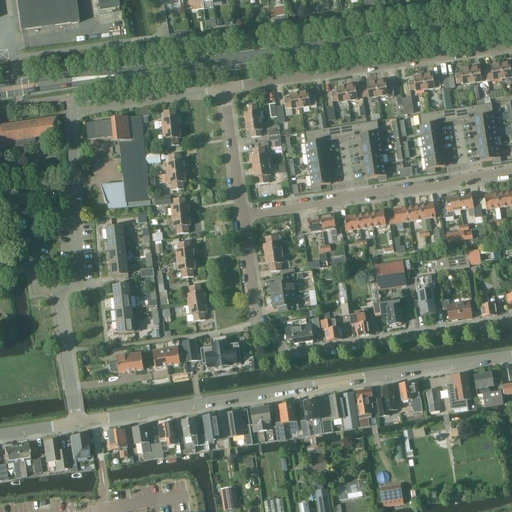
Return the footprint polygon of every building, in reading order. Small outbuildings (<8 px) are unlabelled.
[(16,0),(18,15),(20,31),(78,23),(75,0),(16,0)] [(511,63),(501,64),(503,79),(511,78),(511,66),(511,63)] [(492,65),(492,69),(486,70),(487,79),(493,78),(494,81),(503,79),(501,64),(492,65)] [(480,67),(470,68),(473,84),(482,82),(482,80),(487,79),(486,70),(481,71),(480,67)] [(455,75),(457,83),(463,83),(463,85),(473,84),(470,68),(461,70),(461,74),(455,75)] [(433,74),(423,75),(426,90),(435,89),(435,87),(441,86),(439,77),(434,78),(433,74)] [(416,92),(426,90),(423,75),(414,77),(415,80),(408,81),(410,90),(416,90),(416,92)] [(387,85),(386,81),(376,82),(379,97),(388,96),(388,98),(394,97),(392,84),(387,85)] [(369,98),(379,97),(376,82),(367,83),(367,87),(361,88),(363,97),(369,96),(369,98)] [(358,100),(357,98),(363,97),(361,88),(356,89),(356,85),(346,86),(348,101),(358,100)] [(339,103),(348,101),(346,86),(336,88),(337,92),(331,93),(333,102),(338,101),(339,103)] [(309,92),(299,93),(301,108),(311,107),(311,105),(316,104),(315,95),(309,95),(309,92)] [(293,116),(292,110),(301,108),(299,93),(290,95),(290,98),(284,99),(286,108),(287,117),(293,116)] [(412,98),(402,100),(403,106),(404,116),(414,115),(412,98)] [(451,102),(443,103),(445,111),(448,110),(452,110),(451,102)] [(275,104),(269,105),(271,119),(277,118),(275,104)] [(491,104),(454,109),(456,121),(469,119),(469,115),(474,114),(475,118),(493,115),(491,104)] [(245,113),(246,123),(261,120),(260,111),(258,112),(257,106),(248,107),(248,113),(245,113)] [(285,123),(283,107),(277,108),(279,124),(285,123)] [(333,108),(326,109),(328,122),(335,121),(333,108)] [(430,113),(418,115),(419,126),(438,123),(437,120),(443,119),(443,123),(456,121),(454,109),(452,110),(448,110),(445,111),(435,112),(431,113),(430,113)] [(162,120),(163,130),(180,128),(179,117),(176,118),(175,111),(164,112),(165,119),(162,120)] [(324,114),(318,115),(320,128),(320,130),(327,129),(326,126),(324,114)] [(476,128),(494,126),(493,115),(475,118),(476,128)] [(114,142),(120,142),(125,185),(101,187),(106,206),(107,206),(108,210),(112,209),(112,210),(151,206),(144,139),(142,117),(141,117),(127,119),(127,117),(112,119),(112,121),(87,124),(88,140),(114,137),(114,142)] [(58,134),(56,118),(0,125),(0,148),(5,147),(6,150),(7,152),(8,154),(16,151),(23,151),(22,145),(33,143),(34,141),(34,140),(34,138),(58,134)] [(263,130),(261,120),(246,123),(247,132),(251,132),(252,138),(261,137),(260,130),(263,130)] [(377,121),(340,127),(342,139),(355,137),(354,132),(360,131),(360,135),(379,132),(377,121)] [(439,134),(438,123),(419,126),(421,137),(439,134)] [(496,136),(494,126),(476,128),(478,139),(496,136)] [(340,127),(303,133),(305,144),(323,141),(323,137),(328,136),(329,141),(342,139),(340,127)] [(181,139),(180,128),(163,130),(164,141),(167,140),(168,147),(179,146),(178,139),(181,139)] [(280,131),(269,133),(270,142),(282,140),(280,131)] [(362,146),(380,143),(379,132),(360,135),(362,146)] [(423,148),(441,145),(439,134),(421,137),(423,148)] [(478,139),(479,150),(498,147),(496,136),(478,139)] [(325,152),(323,141),(305,144),(307,154),(325,152)] [(210,143),(198,145),(199,154),(211,153),(210,143)] [(382,154),(380,143),(362,146),(363,157),(382,154)] [(423,148),(424,158),(443,156),(441,145),(423,148)] [(492,164),(500,162),(498,147),(479,150),(481,161),(492,159),(492,164)] [(251,158),(252,168),(270,165),(268,155),(265,155),(264,148),(253,150),(254,157),(251,158)] [(308,165),(327,162),(325,152),(307,154),(308,165)] [(145,155),(146,161),(147,165),(160,163),(159,153),(145,155)] [(363,157),(365,167),(384,165),(382,154),(363,157)] [(180,155),(166,156),(168,174),(185,172),(184,161),(180,162),(180,155)] [(434,168),(444,167),(443,156),(424,158),(427,174),(435,172),(434,168)] [(308,165),(310,176),(328,173),(327,162),(308,165)] [(254,178),(257,178),(258,185),(269,183),(268,176),(271,176),(270,165),(252,168),(254,178)] [(378,181),(386,180),(384,165),(365,167),(367,179),(377,177),(378,181)] [(411,168),(407,169),(408,177),(412,176),(412,175),(417,174),(416,170),(411,170),(411,168)] [(185,172),(168,174),(169,184),(172,184),(173,191),(183,190),(183,183),(186,182),(185,172)] [(320,186),(330,184),(328,173),(310,176),(312,191),(320,190),(320,186)] [(157,186),(156,176),(148,177),(149,186),(157,186)] [(511,204),(510,192),(497,194),(500,208),(511,206),(511,204)] [(471,194),(458,196),(460,211),(468,210),(469,217),(474,216),(475,218),(482,217),(480,205),(473,206),(471,194)] [(500,208),(497,194),(484,196),(486,210),(494,209),(497,227),(502,226),(501,220),(500,208)] [(171,205),(170,196),(154,197),(155,207),(171,205)] [(446,205),(442,206),(444,218),(454,217),(453,212),(460,211),(458,196),(445,198),(446,205)] [(171,208),(172,218),(190,216),(189,206),(186,206),(185,199),(174,200),(175,207),(171,208)] [(421,220),(422,229),(423,229),(425,238),(430,237),(429,231),(431,231),(430,219),(435,218),(433,204),(420,206),(422,220),(421,220)] [(420,206),(407,208),(409,222),(421,220),(422,220),(420,206)] [(403,230),(402,223),(409,222),(407,208),(393,210),(394,217),(389,218),(390,225),(396,224),(397,231),(403,230)] [(372,228),(390,225),(389,218),(384,218),(383,212),(370,214),(372,228)] [(370,214),(357,216),(359,230),(372,228),(370,214)] [(333,215),(320,217),(323,232),(330,231),(331,236),(337,235),(333,215)] [(146,216),(138,216),(139,224),(147,223),(146,216)] [(191,226),(190,216),(172,218),(174,228),(177,228),(178,235),(189,234),(188,226),(191,226)] [(346,232),(359,230),(357,216),(344,218),(346,232)] [(307,219),(310,234),(323,232),(320,217),(307,219)] [(467,225),(463,226),(465,241),(473,240),(471,232),(464,233),(464,231),(468,230),(467,225)] [(106,228),(108,240),(124,238),(123,226),(106,228)] [(454,233),(447,234),(448,244),(456,243),(465,241),(463,226),(457,227),(458,232),(454,233)] [(446,249),(443,229),(438,230),(435,231),(438,250),(446,249)] [(155,234),(152,235),(153,242),(162,241),(161,234),(160,230),(155,231),(155,234)] [(264,245),(265,256),(282,253),(281,243),(278,243),(276,236),(266,237),(267,245),(264,245)] [(124,238),(108,240),(109,252),(126,250),(124,238)] [(395,248),(396,253),(401,253),(405,252),(404,247),(400,247),(400,245),(398,245),(397,239),(394,240),(396,248),(395,248)] [(179,244),(173,245),(174,252),(176,251),(178,262),(195,260),(194,249),(190,250),(190,243),(179,244)] [(489,255),(492,254),(494,264),(500,263),(498,247),(488,249),(489,255)] [(109,252),(110,264),(127,262),(126,250),(109,252)] [(468,255),(469,266),(481,264),(479,250),(467,251),(468,255)] [(270,266),(271,273),(282,271),(281,264),(284,264),(282,253),(265,256),(267,266),(270,266)] [(326,253),(318,254),(320,262),(327,261),(326,253)] [(468,255),(452,258),(454,270),(469,268),(469,266),(468,255)] [(437,260),(439,273),(454,270),(452,258),(437,260)] [(196,270),(195,260),(178,262),(179,272),(182,272),(183,279),(194,278),(193,271),(196,270)] [(415,270),(414,261),(406,262),(407,271),(415,270)] [(112,276),(128,274),(127,262),(110,264),(112,276)] [(380,285),(381,290),(406,287),(402,262),(375,266),(378,285),(380,285)] [(142,278),(148,278),(149,281),(155,281),(153,269),(147,270),(141,271),(142,278)] [(298,271),(299,277),(307,277),(307,288),(314,288),(313,271),(298,271)] [(271,294),(272,295),(272,297),(295,293),(293,282),(295,282),(294,275),(274,278),(275,285),(270,285),(271,289),(270,290),(271,294)] [(415,278),(419,300),(421,316),(437,313),(431,276),(415,278)] [(113,286),(114,298),(131,296),(129,284),(113,286)] [(187,295),(189,305),(206,303),(204,292),(202,293),(200,286),(189,287),(190,294),(187,295)] [(169,305),(167,291),(164,291),(159,292),(161,306),(169,305)] [(298,304),(296,304),(295,293),(272,297),(273,299),(272,300),(272,304),(273,305),(274,308),(278,308),(279,314),(281,314),(299,311),(298,304)] [(132,308),(131,296),(114,298),(115,309),(132,308)] [(488,297),(480,298),(481,307),(480,307),(482,319),(497,316),(496,315),(502,314),(500,305),(495,306),(495,304),(489,305),(488,297)] [(449,305),(448,301),(442,302),(444,311),(448,310),(449,321),(472,317),(469,302),(449,305)] [(194,315),(195,322),(206,321),(205,314),(207,313),(206,303),(189,305),(190,316),(194,315)] [(386,305),(379,306),(381,314),(381,317),(387,316),(389,326),(390,325),(391,327),(396,326),(396,325),(403,324),(400,306),(400,303),(386,305)] [(344,317),(350,316),(350,313),(349,305),(342,306),(344,317)] [(117,321),(133,320),(132,308),(115,309),(117,321)] [(350,316),(349,316),(350,326),(355,325),(357,337),(373,335),(373,334),(378,333),(376,322),(371,323),(371,322),(365,323),(364,314),(364,311),(350,313),(350,316)] [(322,321),(320,321),(322,331),(324,331),(326,342),(342,340),(342,338),(347,337),(346,329),(341,329),(340,328),(335,328),(334,319),(330,320),(329,313),(321,315),(322,321)] [(133,320),(117,321),(118,334),(140,332),(139,320),(133,320)] [(313,342),(311,326),(307,326),(306,320),(290,322),(285,323),(285,329),(287,341),(293,340),(294,345),(313,342)] [(226,336),(219,338),(223,367),(231,366),(231,365),(238,364),(237,360),(241,359),(239,344),(228,345),(226,336)] [(223,367),(219,338),(211,339),(212,348),(201,349),(203,365),(207,364),(208,368),(215,367),(215,368),(223,367)] [(195,341),(184,343),(186,363),(198,361),(195,341)] [(162,350),(153,352),(156,369),(168,367),(166,350),(165,344),(161,344),(162,350)] [(176,349),(166,350),(168,367),(176,366),(181,365),(178,348),(176,349)] [(142,354),(129,355),(132,372),(144,371),(142,354)] [(119,372),(119,374),(132,372),(129,355),(117,357),(117,362),(110,363),(111,373),(119,372)] [(483,395),(485,408),(503,404),(501,392),(490,393),(490,388),(494,387),(491,374),(474,377),(478,396),(483,395)] [(468,407),(467,400),(472,400),(468,375),(453,377),(454,384),(448,385),(452,410),(468,407)] [(421,400),(420,400),(418,385),(413,386),(413,384),(400,387),(403,402),(411,400),(413,408),(413,414),(423,412),(422,408),(421,400)] [(511,384),(503,386),(504,396),(511,394),(511,384)] [(396,411),(396,408),(392,387),(382,388),(384,399),(377,400),(380,418),(389,417),(388,412),(396,411)] [(430,413),(441,412),(437,389),(427,391),(430,413)] [(358,405),(356,405),(359,425),(360,428),(363,428),(363,427),(370,426),(368,419),(371,418),(370,414),(370,409),(373,409),(372,403),(373,403),(370,390),(356,392),(358,405)] [(333,418),(321,420),(323,432),(322,432),(323,435),(333,433),(331,422),(334,421),(334,422),(344,420),(346,431),(359,429),(353,395),(330,398),(333,418)] [(315,434),(322,432),(323,432),(321,420),(320,420),(319,408),(317,408),(316,402),(304,404),(307,421),(301,422),(303,438),(309,437),(307,422),(314,421),(315,434)] [(276,424),(276,427),(279,442),(279,441),(285,440),(283,425),(290,424),(291,433),(298,432),(294,406),(280,408),(282,423),(276,424)] [(264,432),(265,444),(279,442),(276,427),(273,428),(273,431),(272,431),(269,409),(252,412),(255,434),(264,432)] [(242,412),(228,414),(232,439),(245,437),(247,446),(253,445),(250,426),(244,427),(242,412)] [(202,436),(201,436),(203,445),(204,452),(205,451),(210,451),(209,441),(220,440),(217,416),(205,418),(206,426),(204,426),(205,435),(207,435),(203,436),(202,436)] [(180,439),(179,439),(180,446),(181,454),(181,455),(183,455),(196,453),(195,447),(203,445),(201,436),(198,437),(195,420),(183,422),(186,438),(180,439)] [(167,440),(168,446),(175,445),(174,440),(172,423),(158,425),(161,441),(167,440)] [(135,445),(142,444),(144,462),(158,460),(155,445),(150,445),(149,444),(149,443),(147,427),(133,429),(135,445)] [(122,460),(129,459),(125,431),(110,433),(112,443),(109,444),(110,452),(120,451),(122,460)] [(90,448),(88,448),(86,437),(72,440),(73,446),(68,446),(71,469),(77,468),(76,461),(92,458),(90,448)] [(364,449),(363,439),(356,440),(354,440),(356,450),(358,450),(364,449)] [(68,452),(61,453),(60,441),(44,444),(48,465),(56,463),(58,472),(71,470),(68,452)] [(30,462),(28,446),(16,448),(21,479),(26,478),(24,463),(30,462)] [(16,479),(21,479),(16,448),(4,450),(7,466),(13,465),(16,479)] [(245,469),(250,468),(254,467),(253,459),(245,460),(245,469)] [(34,474),(42,473),(40,460),(32,461),(34,474)] [(364,482),(337,486),(339,501),(366,497),(364,482)] [(380,489),(384,509),(403,505),(400,485),(380,489)] [(236,488),(221,490),(224,511),(239,509),(236,488)] [(330,511),(327,490),(316,492),(319,511),(330,511)] [(284,511),(282,499),(264,503),(265,511),(284,511)] [(309,511),(308,503),(301,505),(301,511),(309,511)]
